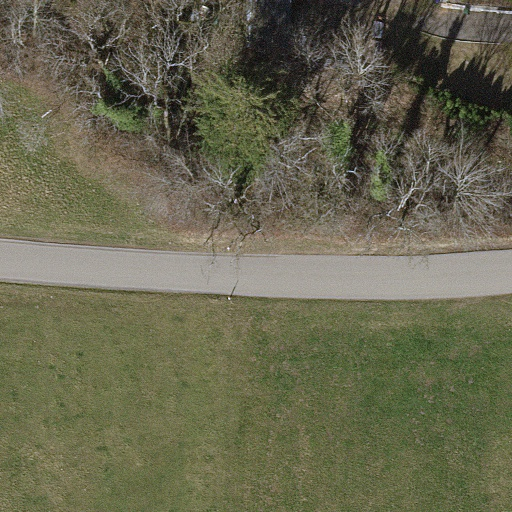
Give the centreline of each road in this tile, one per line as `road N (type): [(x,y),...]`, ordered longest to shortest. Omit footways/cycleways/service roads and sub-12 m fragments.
road 1 (tertiary): [(0,265),(420,278),(511,271)]
road 2 (track): [(511,29),(421,18),(383,0)]
